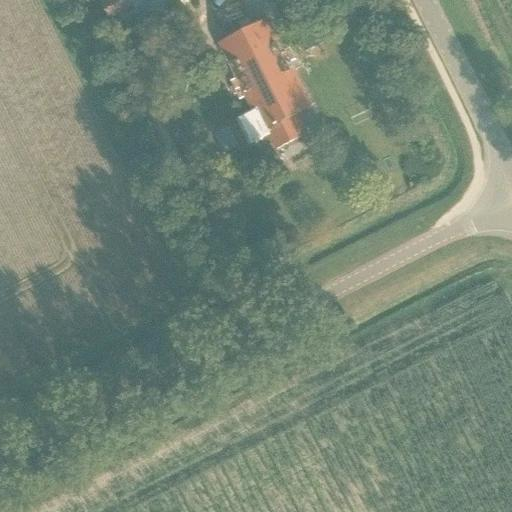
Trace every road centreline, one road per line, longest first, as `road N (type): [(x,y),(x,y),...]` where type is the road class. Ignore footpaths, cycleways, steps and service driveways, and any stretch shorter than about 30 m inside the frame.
road 1 (tertiary): [(0,461),(511,200)]
road 2 (unclassified): [(511,174),(423,0)]
